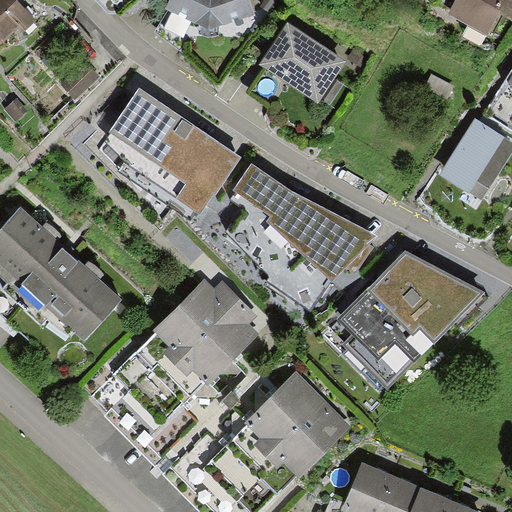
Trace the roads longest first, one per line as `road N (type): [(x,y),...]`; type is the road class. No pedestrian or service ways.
road 1 (residential): [(87,0),(138,53),(308,171),(511,278)]
road 2 (residential): [(137,511),(0,386)]
